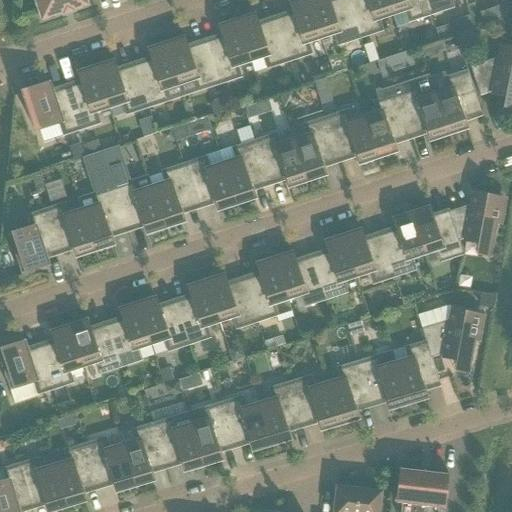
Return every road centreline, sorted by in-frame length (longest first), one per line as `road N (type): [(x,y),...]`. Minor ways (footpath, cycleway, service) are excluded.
road 1 (residential): [(0,313),(511,145)]
road 2 (residential): [(173,511),(511,409)]
road 3 (residential): [(0,67),(206,0)]
